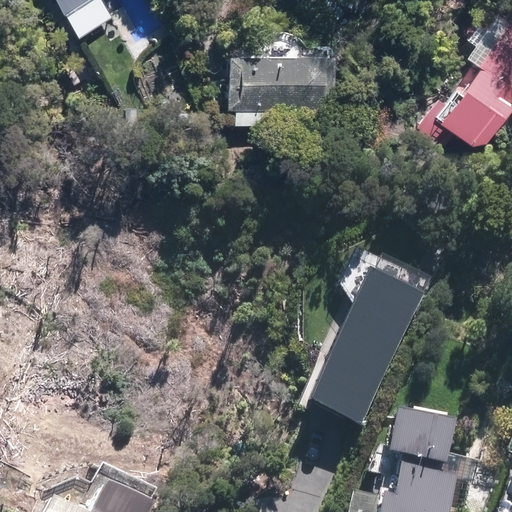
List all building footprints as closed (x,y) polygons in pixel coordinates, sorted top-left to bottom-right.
[(58,0),(64,8),(77,0),(58,0)] [(101,29),(74,45),(119,119),(157,96),(129,49),(137,45),(130,34),(136,31),(121,6),(106,15),(108,18),(98,24),(101,29)] [(511,88),(511,27),(499,20),(470,65),(467,63),(451,89),(453,91),(443,106),(430,98),(413,126),(443,146),(449,134),(465,144),(481,142),(503,106),(499,103),(510,87),(511,88)] [(328,110),(328,56),(226,56),(226,110),(328,110)] [(399,87),(400,96),(413,94),(411,85),(399,87)] [(421,276),(408,272),(402,287),(415,293),(421,276)] [(378,383),(415,299),(357,273),(320,358),(333,363),(320,393),(355,399),(365,378),(378,383)] [(388,413),(379,457),(394,460),(386,499),(375,496),(375,498),(348,493),(344,511),(446,511),(453,480),(465,482),(470,461),(442,456),(448,424),(388,413)] [(96,486),(84,511),(143,511),(145,508),(96,486)]
